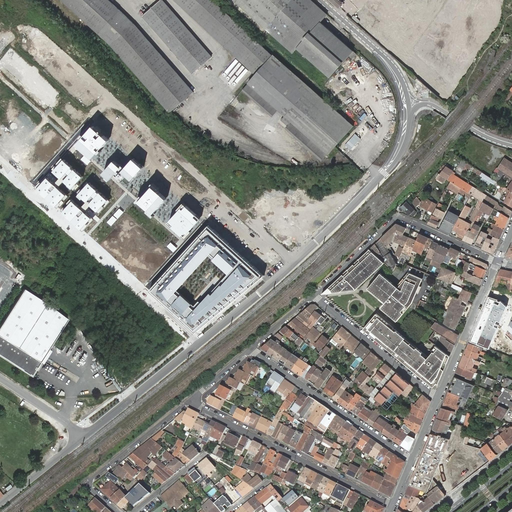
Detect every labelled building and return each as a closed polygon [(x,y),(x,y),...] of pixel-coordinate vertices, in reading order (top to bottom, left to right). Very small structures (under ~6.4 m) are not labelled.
[(134,24),(119,10),(108,0),(60,0),(98,34),(98,33),(111,44),(110,45),(169,112),(193,91),(134,24)] [(162,0),(159,0),(142,15),(192,73),(211,56),(162,0)] [(211,0),(175,0),(255,74),(272,56),(211,0)] [(321,22),(327,15),(310,0),(234,0),(293,53),(295,50),(297,48),(330,77),(344,62),(347,65),(357,54),(353,51),(321,22)] [(424,45),(449,0),(421,0),(404,30),(412,34),(410,37),(424,45)] [(366,13),(357,23),(386,48),(395,38),(366,13)] [(423,81),(432,71),(407,50),(398,60),(423,81)] [(272,56),(255,74),(248,83),(278,110),(285,116),(281,120),(288,126),(292,122),(328,154),(353,126),(273,55),(272,56)] [(278,110),(248,83),(242,90),(272,116),(278,110)] [(321,161),(328,154),(292,122),(288,126),(285,129),(321,161)] [(110,140),(94,125),(77,145),(93,159),(110,140)] [(345,156),(364,135),(356,127),(337,148),(345,156)] [(144,167),(134,158),(125,168),(122,166),(122,167),(115,174),(123,180),(128,174),(133,179),(144,167)] [(497,174),(493,180),(496,181),(498,182),(504,173),(511,177),(511,162),(505,158),(498,169),(496,168),(494,172),(497,174)] [(83,177),(64,159),(53,171),(62,179),(68,173),(70,175),(65,180),(73,188),(83,177)] [(482,173),(463,160),(459,165),(463,168),(465,166),(473,171),(472,173),(479,177),(480,175),(482,173)] [(115,174),(122,167),(115,161),(104,173),(111,179),(115,174)] [(443,165),(440,168),(443,170),(440,174),(447,178),(448,179),(453,171),(443,165)] [(455,173),(453,171),(448,179),(451,181),(461,187),(469,192),(473,187),(471,185),(470,187),(463,182),(464,181),(461,179),(460,180),(453,176),(454,175),(455,173)] [(493,180),(482,172),(482,173),(480,175),(487,180),(486,182),(488,184),(490,181),(494,184),(496,181),(493,180)] [(440,174),(439,173),(436,178),(444,183),(447,178),(440,174)] [(511,177),(504,173),(498,182),(499,183),(500,184),(506,176),(511,179),(511,180),(507,189),(510,191),(511,191),(511,177)] [(38,189),(57,207),(67,195),(59,187),(53,193),(51,191),(56,185),(48,178),(38,189)] [(461,187),(451,181),(447,187),(458,193),(459,191),(461,187)] [(110,200),(90,182),(79,194),(88,202),(94,196),(96,198),(91,203),(100,211),(110,200)] [(496,190),(502,194),(506,188),(500,184),(496,190)] [(139,201),(154,215),(168,199),(154,186),(139,201)] [(459,191),(470,198),(472,194),(469,192),(461,187),(459,191)] [(473,187),(469,192),(472,194),(481,200),(483,201),(487,195),(485,195),(484,196),(478,191),(478,190),(473,187)] [(487,195),(483,201),(484,202),(494,208),(498,202),(487,195)] [(425,198),(420,205),(432,212),(436,204),(425,198)] [(74,200),(63,212),(82,229),(93,218),(84,210),(79,216),(77,215),(83,208),(74,200)] [(458,235),(457,237),(463,240),(470,226),(470,227),(479,210),(481,208),(484,202),(483,201),(481,200),(469,223),(464,221),(471,208),(466,205),(460,216),(453,229),(458,232),(459,233),(458,235)] [(401,206),(399,209),(401,211),(403,209),(409,214),(410,213),(413,216),(416,212),(414,210),(414,209),(407,202),(402,207),(401,206)] [(494,208),(484,202),(481,208),(491,213),(494,208)] [(498,202),(494,208),(501,213),(509,218),(511,211),(511,210),(504,206),(503,208),(499,206),(498,202)] [(202,218),(186,203),(168,222),(185,237),(202,218)] [(437,208),(434,213),(442,217),(444,212),(437,208)] [(453,229),(460,216),(449,210),(439,229),(451,234),(453,229)] [(483,212),(479,210),(470,227),(470,226),(463,240),(472,244),(481,227),(476,224),(483,212)] [(509,218),(501,213),(499,217),(496,216),(495,219),(498,220),(496,225),(505,228),(509,218)] [(432,215),(427,224),(436,228),(439,223),(434,220),(435,217),(432,215)] [(396,223),(390,229),(394,233),(397,235),(398,232),(403,235),(404,232),(406,228),(396,223)] [(196,332),(265,275),(209,225),(150,290),(196,332)] [(505,228),(496,225),(495,227),(492,226),(491,228),(494,230),(502,234),(505,228)] [(491,228),(490,227),(487,233),(492,235),(500,239),(502,234),(494,230),(491,228)] [(388,231),(381,238),(387,246),(390,252),(392,256),(395,254),(389,244),(391,242),(393,236),(388,231)] [(482,231),(475,245),(493,253),(494,253),(500,239),(492,235),(487,233),(482,231)] [(398,232),(397,235),(394,241),(405,246),(408,237),(405,236),(404,235),(403,235),(398,232)] [(424,236),(420,234),(416,241),(412,250),(417,252),(424,236)] [(429,238),(424,236),(417,252),(422,254),(425,247),(427,248),(431,242),(432,239),(429,238)] [(403,249),(402,252),(406,254),(407,254),(410,255),(411,252),(412,250),(416,241),(408,237),(405,246),(403,249)] [(381,238),(375,243),(381,252),(383,256),(385,255),(390,252),(387,246),(381,238)] [(422,265),(426,267),(427,267),(429,261),(431,262),(432,259),(432,258),(439,244),(433,241),(432,243),(429,249),(428,253),(427,255),(422,265)] [(370,249),(369,249),(384,262),(393,271),(393,270),(378,256),(381,252),(375,243),(370,249)] [(439,244),(432,258),(432,259),(431,262),(430,264),(441,269),(442,267),(444,261),(450,249),(439,244)] [(395,255),(400,257),(402,252),(403,249),(399,247),(395,255)] [(460,252),(450,247),(450,249),(444,261),(449,263),(453,265),(454,263),(450,261),(451,258),(452,258),(452,257),(457,259),(460,252)] [(333,284),(322,294),(355,290),(384,262),(369,249),(333,284)] [(385,255),(394,269),(396,266),(397,264),(392,256),(390,252),(385,255)] [(469,263),(466,261),(462,269),(465,270),(466,271),(468,268),(469,267),(470,263),(478,266),(486,270),(488,266),(487,264),(471,257),(469,263)] [(483,279),(486,270),(478,266),(470,263),(469,267),(471,268),(475,270),(477,267),(478,268),(476,273),(474,272),(473,274),(474,275),(483,279)] [(456,273),(442,267),(441,269),(437,278),(443,280),(451,284),(456,273)] [(511,271),(500,269),(495,281),(503,283),(507,284),(505,292),(509,293),(511,277),(511,271)] [(466,271),(465,270),(462,275),(469,279),(472,280),(481,284),(483,279),(474,275),(473,274),(469,272),(466,271)] [(380,273),(368,288),(386,303),(381,308),(397,321),(412,302),(422,279),(410,273),(402,282),(398,288),(380,273)] [(495,281),(492,288),(499,290),(500,285),(503,286),(503,283),(495,281)] [(454,297),(456,297),(459,299),(462,300),(467,302),(472,292),(463,289),(459,287),(458,286),(452,284),(451,286),(458,289),(456,295),(455,295),(451,293),(451,292),(449,291),(449,290),(440,287),(439,290),(444,293),(448,294),(454,296),(454,297)] [(23,289),(0,326),(0,355),(32,376),(68,318),(23,289)] [(449,306),(447,311),(449,313),(456,297),(454,297),(454,296),(450,305),(449,306)] [(456,297),(449,313),(460,317),(463,312),(463,311),(466,306),(467,302),(462,300),(459,299),(456,297)] [(501,300),(489,297),(470,340),(489,348),(507,306),(501,300)] [(295,317),(302,323),(307,318),(308,317),(309,318),(315,310),(318,307),(315,304),(311,304),(309,305),(301,313),(295,317)] [(302,323),(310,330),(312,328),(313,327),(314,325),(315,323),(321,316),(315,310),(309,318),(308,317),(307,318),(302,323)] [(449,313),(444,324),(455,330),(457,326),(458,323),(460,317),(449,313)] [(377,314),(364,329),(365,330),(390,351),(433,387),(437,386),(450,355),(436,345),(434,344),(428,357),(377,314)] [(320,326),(325,318),(321,316),(316,324),(320,326)] [(305,336),(310,330),(302,323),(295,317),(288,324),(292,328),(294,326),(305,336)] [(455,343),(460,332),(455,330),(444,324),(442,322),(437,320),(430,328),(434,331),(455,343)] [(285,337),(288,339),(289,337),(292,335),(294,332),(286,325),(281,330),(278,332),(283,336),(285,337)] [(313,327),(311,331),(307,336),(306,335),(303,339),(304,340),(305,341),(308,337),(313,341),(314,341),(312,344),(313,345),(314,344),(315,342),(322,334),(320,332),(313,327)] [(343,345),(351,335),(342,327),(333,338),(338,342),(339,344),(337,347),(340,349),(343,345)] [(316,343),(315,342),(314,344),(315,345),(314,346),(316,347),(318,345),(322,348),(329,339),(323,335),(316,343)] [(352,351),(353,353),(355,351),(361,343),(351,335),(343,345),(347,348),(352,351)] [(295,342),(298,345),(300,346),(304,340),(303,339),(302,339),(299,336),(295,342)] [(450,355),(455,345),(441,336),(438,342),(437,341),(436,345),(450,355)] [(271,339),(261,347),(261,348),(267,352),(277,343),(279,341),(277,339),(273,337),(271,339)] [(277,343),(267,352),(279,360),(287,350),(283,347),(279,344),(279,343),(280,342),(279,341),(277,343)] [(320,355),(321,355),(323,357),(334,345),(330,342),(319,354),(320,355)] [(355,351),(364,359),(367,357),(371,351),(369,349),(366,347),(362,343),(361,343),(355,351)] [(479,353),(485,355),(486,353),(478,350),(479,347),(469,343),(467,348),(479,353)] [(478,356),(479,353),(467,348),(466,351),(459,366),(474,371),(476,372),(477,371),(477,369),(473,367),(474,363),(479,365),(480,363),(480,361),(481,362),(482,359),(477,357),(478,356)] [(287,350),(279,360),(285,364),(292,353),(287,350)] [(353,382),(356,384),(359,387),(366,379),(368,376),(373,370),(382,360),(373,353),(371,351),(367,357),(364,359),(363,361),(365,363),(371,368),(366,374),(363,371),(353,382)] [(286,365),(294,354),(292,353),(285,364),(286,365)] [(294,354),(286,365),(292,369),(300,358),(301,356),(300,355),(298,357),(296,356),(295,355),(294,354)] [(326,363),(328,365),(329,363),(327,362),(328,361),(327,360),(326,360),(323,357),(321,355),(316,362),(322,367),(326,361),(327,362),(326,363)] [(348,367),(356,359),(352,355),(344,363),(348,367)] [(300,358),(292,369),(302,376),(304,378),(309,371),(306,370),(309,365),(302,360),(301,359),(303,357),(301,356),(300,358)] [(258,367),(248,362),(246,365),(243,371),(250,375),(252,376),(254,377),(256,373),(255,373),(258,367)] [(392,369),(385,363),(379,369),(380,370),(379,371),(376,375),(382,380),(385,376),(392,369)] [(309,371),(304,378),(308,380),(309,378),(315,382),(323,372),(325,370),(323,368),(321,370),(317,367),(313,365),(312,367),(309,371)] [(459,366),(456,373),(471,379),(474,371),(459,366)] [(240,383),(247,386),(248,382),(247,382),(250,375),(243,371),(242,371),(239,369),(238,373),(234,380),(240,383)] [(285,379),(274,372),(267,383),(277,390),(285,379)] [(410,384),(397,373),(375,399),(377,401),(380,403),(385,407),(388,409),(390,407),(392,404),(397,399),(402,393),(408,386),(410,384)] [(326,386),(335,392),(342,382),(333,375),(326,386)] [(225,387),(231,391),(232,391),(234,388),(237,389),(240,383),(234,380),(233,379),(230,377),(225,387)] [(295,387),(285,379),(277,390),(288,397),(295,387)] [(343,383),(333,397),(333,398),(337,401),(345,390),(348,386),(349,383),(351,380),(350,379),(349,380),(348,379),(345,384),(343,383)] [(368,380),(366,379),(359,387),(360,387),(365,391),(369,395),(373,391),(365,384),(368,380)] [(221,385),(216,396),(222,399),(226,401),(231,391),(225,387),(221,385)] [(460,395),(463,390),(463,389),(451,385),(448,391),(460,395)] [(412,390),(408,386),(402,393),(413,402),(415,401),(408,395),(412,390)] [(294,395),(298,389),(295,387),(288,397),(281,407),(280,409),(283,411),(284,409),(286,410),(287,409),(288,410),(295,401),(292,399),(294,395)] [(511,394),(511,391),(505,389),(501,395),(499,397),(497,403),(507,407),(511,409),(511,403),(509,403),(511,397),(511,394)] [(345,390),(337,401),(342,404),(349,393),(345,390)] [(353,398),(346,407),(351,410),(359,399),(357,397),(360,392),(358,391),(354,396),(353,398)] [(448,391),(444,402),(456,406),(458,407),(459,404),(457,403),(460,396),(460,395),(448,391)] [(349,393),(342,404),(346,407),(353,398),(354,396),(351,394),(349,393)] [(302,407),(307,398),(301,394),(295,402),(302,407)] [(431,401),(423,394),(419,399),(417,401),(415,404),(426,413),(431,401)] [(212,396),(208,404),(217,409),(221,411),(225,403),(230,406),(231,403),(226,401),(222,399),(216,396),(215,398),(212,396)] [(301,415),(312,399),(309,396),(307,398),(302,407),(299,411),(298,413),(301,415)] [(308,420),(319,403),(312,399),(301,415),(308,420)] [(359,399),(351,410),(358,415),(363,407),(364,406),(367,401),(366,400),(364,402),(363,401),(361,400),(360,399),(359,399)] [(297,413),(298,413),(299,411),(302,407),(295,402),(292,406),(291,409),(297,413)] [(318,427),(330,410),(319,403),(308,420),(309,421),(306,425),(307,426),(310,428),(312,429),(314,430),(316,426),(318,427)] [(423,418),(426,413),(415,404),(413,409),(412,410),(409,409),(409,410),(408,411),(411,413),(423,418)] [(508,410),(506,409),(499,405),(493,414),(502,420),(507,411),(508,410)] [(363,407),(358,415),(367,421),(374,411),(372,410),(371,411),(370,412),(363,407)] [(437,418),(451,422),(455,411),(442,407),(437,418)] [(199,414),(188,408),(186,412),(185,411),(184,412),(175,419),(181,422),(186,424),(185,426),(187,426),(191,429),(199,414)] [(237,409),(233,417),(245,423),(248,416),(249,414),(237,409)] [(273,422),(271,425),(276,428),(283,412),(279,410),(273,422)] [(330,426),(337,416),(330,410),(318,427),(323,430),(322,432),(319,430),(317,432),(323,435),(325,432),(330,426)] [(374,411),(367,421),(373,425),(379,416),(380,415),(374,411)] [(471,419),(471,418),(472,413),(468,412),(464,426),(468,427),(470,422),(471,419)] [(248,416),(245,423),(256,428),(261,417),(252,413),(251,417),(248,416)] [(406,416),(406,418),(408,419),(421,425),(423,418),(411,413),(410,416),(409,417),(406,416)] [(379,416),(373,425),(377,428),(384,419),(385,418),(383,417),(382,418),(381,417),(382,415),(381,414),(380,415),(379,416)] [(339,432),(346,422),(337,416),(330,426),(333,428),(331,431),(334,434),(337,430),(339,432)] [(261,417),(256,428),(267,434),(271,425),(273,422),(261,417)] [(384,419),(377,428),(382,431),(388,423),(388,422),(389,420),(388,419),(387,421),(385,420),(386,419),(385,418),(384,419)] [(412,429),(417,433),(421,425),(408,419),(406,418),(405,420),(408,421),(407,422),(406,424),(408,426),(410,428),(412,429)] [(450,425),(451,422),(437,418),(433,429),(442,433),(446,423),(450,425)] [(217,423),(212,420),(211,422),(209,427),(204,436),(202,440),(207,442),(209,439),(209,438),(210,437),(217,423)] [(345,437),(352,426),(346,422),(339,432),(339,433),(342,435),(343,436),(341,439),(343,440),(345,437)] [(227,428),(217,423),(210,437),(214,440),(215,440),(216,439),(219,441),(212,454),(215,455),(216,456),(219,450),(226,436),(223,435),(227,428)] [(280,424),(273,437),(278,440),(285,426),(286,424),(284,423),(283,425),(280,424)] [(388,423),(382,431),(387,435),(393,427),(395,425),(393,424),(392,426),(388,423)] [(399,431),(393,439),(401,444),(408,434),(403,432),(401,430),(402,429),(404,430),(407,427),(408,426),(406,424),(404,423),(402,426),(401,428),(399,431)] [(393,427),(387,435),(393,439),(399,431),(395,428),(396,426),(395,425),(393,427)] [(285,426),(278,440),(283,442),(290,429),(291,426),(290,426),(289,428),(285,426)] [(290,429),(283,442),(289,445),(296,432),(295,431),(291,429),(292,427),(291,426),(290,429)] [(303,435),(296,449),(300,451),(309,435),(307,434),(310,428),(307,426),(306,429),(304,432),(303,435)] [(351,441),(358,430),(352,426),(345,437),(343,440),(344,441),(346,438),(347,439),(348,439),(351,441)] [(509,445),(511,442),(511,438),(506,430),(504,428),(502,429),(504,432),(503,432),(500,435),(509,445)] [(325,437),(323,435),(317,432),(315,431),(314,430),(311,435),(302,452),(307,454),(316,438),(323,441),(325,437)] [(357,446),(365,434),(358,430),(351,441),(350,443),(348,445),(355,449),(355,448),(357,446)] [(296,432),(289,445),(296,449),(303,435),(296,432)] [(503,450),(509,445),(500,435),(500,434),(495,437),(491,432),(489,433),(503,450)] [(497,455),(503,450),(489,433),(488,435),(492,440),(488,443),(488,444),(497,455)] [(235,448),(239,439),(229,434),(224,443),(235,448)] [(363,450),(371,439),(365,434),(357,446),(358,447),(363,450)] [(248,439),(243,436),(238,445),(237,448),(234,454),(237,455),(237,454),(241,455),(243,451),(244,448),(248,439)] [(325,437),(323,441),(331,447),(336,449),(338,444),(334,442),(333,441),(325,437)] [(162,447),(151,439),(145,444),(141,447),(149,454),(151,453),(155,455),(162,447)] [(371,452),(377,443),(371,439),(363,450),(369,454),(371,452)] [(179,447),(177,449),(172,455),(176,458),(185,466),(191,461),(183,454),(180,452),(180,450),(181,449),(182,448),(185,442),(182,441),(179,440),(176,445),(179,447)] [(262,445),(253,441),(248,450),(257,455),(262,445)] [(377,456),(383,447),(377,443),(371,452),(369,454),(371,455),(372,453),(377,456)] [(490,460),(497,455),(488,444),(481,449),(490,460)] [(193,445),(183,454),(191,461),(200,453),(193,445)] [(266,448),(262,445),(257,455),(256,457),(250,469),(249,470),(250,470),(259,474),(262,466),(258,465),(266,448)] [(316,446),(310,456),(314,458),(317,452),(319,449),(319,447),(316,446)] [(149,454),(141,447),(133,453),(148,465),(152,461),(154,462),(157,459),(155,457),(154,459),(152,458),(150,460),(147,458),(149,454)] [(382,461),(389,451),(383,447),(377,456),(377,457),(375,459),(378,461),(379,460),(378,459),(379,458),(380,459),(381,460),(380,460),(380,461),(381,462),(382,461)] [(317,452),(314,458),(318,460),(323,462),(328,465),(333,453),(335,451),(330,449),(325,457),(322,455),(321,454),(317,452)] [(333,453),(328,465),(332,467),(335,468),(339,459),(337,458),(340,451),(336,449),(335,451),(333,453)] [(270,450),(262,466),(259,474),(261,475),(267,478),(268,475),(270,476),(273,470),(276,471),(276,470),(277,468),(280,463),(283,456),(279,454),(276,460),(274,464),(270,463),(275,452),(270,450)] [(170,462),(166,466),(175,473),(185,466),(176,458),(172,455),(167,451),(163,457),(170,462)] [(387,473),(398,479),(402,468),(405,462),(395,455),(389,451),(382,461),(386,464),(385,465),(387,467),(388,465),(390,466),(388,470),(385,469),(384,471),(387,473)] [(144,470),(148,465),(133,453),(130,456),(144,470)] [(290,460),(283,456),(280,463),(277,468),(276,470),(281,473),(282,472),(283,470),(284,470),(285,471),(290,460)] [(236,462),(235,464),(241,466),(242,463),(244,459),(241,457),(238,463),(236,462)] [(166,466),(157,459),(154,462),(162,469),(166,466)] [(158,471),(168,480),(171,477),(162,469),(154,462),(152,461),(148,465),(149,466),(150,466),(156,472),(158,471)] [(360,469),(358,473),(359,473),(360,471),(362,471),(361,472),(362,473),(365,474),(366,472),(371,463),(368,462),(366,465),(362,464),(360,469)] [(128,472),(134,477),(139,472),(136,469),(134,471),(131,468),(127,464),(124,467),(121,463),(119,464),(120,465),(128,472)] [(347,472),(346,474),(355,478),(358,473),(360,469),(351,464),(347,472)] [(130,481),(134,477),(128,472),(120,465),(114,473),(122,479),(125,476),(127,478),(130,481)] [(162,469),(171,477),(175,473),(166,466),(162,469)] [(207,476),(197,466),(187,473),(197,484),(207,476)] [(237,466),(232,473),(242,480),(243,479),(244,478),(243,476),(247,470),(237,466)] [(312,471),(306,467),(299,481),(305,484),(312,471)] [(143,470),(138,475),(141,479),(146,474),(143,470)] [(318,474),(312,471),(305,484),(311,487),(318,474)] [(287,474),(282,472),(281,473),(279,478),(283,480),(284,480),(287,474)] [(294,485),(298,476),(295,475),(292,473),(289,472),(284,482),(283,482),(282,484),(284,486),(285,483),(286,484),(287,481),(294,485)] [(365,474),(362,480),(372,486),(376,477),(366,472),(365,474)] [(378,490),(390,496),(396,484),(398,479),(387,473),(385,478),(384,479),(378,490)] [(193,481),(188,474),(184,477),(190,484),(193,481)] [(244,478),(243,479),(245,481),(253,488),(263,481),(258,475),(257,476),(256,474),(251,478),(247,474),(244,478)] [(324,477),(318,474),(311,487),(317,490),(324,477)] [(279,478),(274,475),(271,480),(282,483),(283,480),(279,478)] [(371,487),(378,490),(384,479),(377,475),(376,477),(372,486),(371,487)] [(224,495),(232,505),(242,497),(235,489),(229,483),(229,482),(226,478),(224,477),(222,479),(227,485),(226,486),(230,491),(228,493),(226,491),(226,492),(223,488),(220,491),(222,493),(224,495)] [(331,480),(324,477),(317,490),(321,492),(319,496),(322,497),(322,496),(331,480)] [(124,483),(123,482),(118,478),(115,482),(120,487),(124,483)] [(173,485),(183,497),(189,491),(179,480),(173,485)] [(337,483),(331,480),(322,496),(329,499),(329,498),(337,483)] [(101,490),(110,498),(120,490),(119,489),(111,481),(105,486),(101,490)] [(120,490),(110,498),(118,505),(126,498),(127,497),(124,494),(122,492),(131,483),(130,482),(127,484),(124,481),(123,482),(124,483),(120,487),(119,489),(120,490)] [(235,489),(242,497),(253,488),(245,481),(235,489)] [(203,489),(210,497),(218,491),(211,483),(203,489)] [(350,490),(337,483),(329,498),(343,505),(350,491),(350,490)] [(126,498),(129,501),(133,498),(132,498),(144,487),(140,484),(127,497),(126,498)] [(425,490),(409,484),(405,494),(411,497),(412,495),(418,497),(420,491),(424,493),(425,495),(427,493),(425,490)] [(167,491),(180,506),(183,504),(180,500),(183,497),(173,485),(167,491)] [(432,489),(440,499),(446,495),(438,485),(432,489)] [(272,495),(266,488),(259,493),(265,501),(272,495)] [(429,496),(435,504),(440,499),(432,489),(427,494),(429,496)] [(164,500),(171,507),(174,505),(178,509),(180,506),(167,491),(161,496),(164,500)] [(343,505),(347,507),(353,493),(350,491),(343,505)] [(353,510),(360,495),(354,492),(353,493),(347,507),(349,508),(353,510)] [(265,501),(259,493),(255,497),(262,505),(266,502),(265,501)] [(214,503),(221,511),(223,511),(232,505),(224,495),(214,503)] [(420,498),(418,497),(412,495),(411,497),(409,499),(404,497),(401,504),(406,509),(409,506),(415,511),(418,505),(421,500),(420,499),(420,498)] [(429,508),(435,504),(429,496),(425,499),(424,500),(429,508)] [(248,502),(255,511),(260,507),(264,511),(265,510),(262,505),(255,497),(248,502)] [(101,511),(106,507),(95,498),(89,505),(92,508),(96,511),(101,511)] [(118,505),(122,508),(129,501),(126,498),(118,505)] [(206,511),(221,511),(214,503),(209,498),(201,505),(204,509),(206,511)] [(300,511),(301,511),(304,509),(308,506),(302,498),(297,502),(289,509),(291,511),(300,511)] [(286,511),(284,509),(281,505),(276,499),(265,508),(267,511),(286,511)] [(423,511),(424,511),(429,508),(424,500),(421,500),(418,505),(423,511)] [(383,511),(385,508),(375,502),(371,501),(366,509),(365,511),(383,511)] [(248,502),(243,506),(247,511),(253,511),(255,511),(248,502)]
